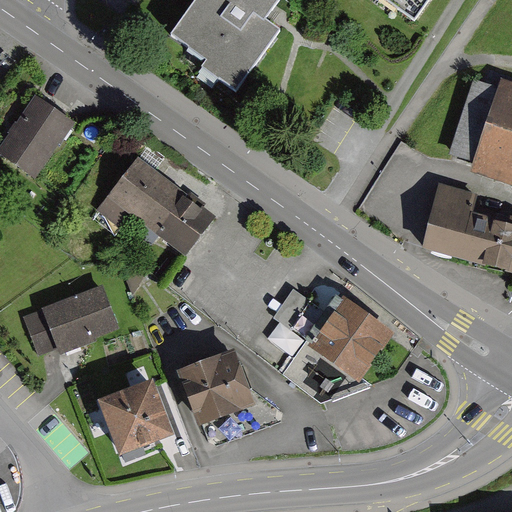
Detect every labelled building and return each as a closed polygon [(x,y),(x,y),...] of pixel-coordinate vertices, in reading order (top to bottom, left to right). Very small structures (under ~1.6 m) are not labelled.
[(286,0),(199,0),(166,42),(239,91),(285,31),(271,22),(286,0)] [(374,0),(413,26),(430,0),(374,0)] [(471,173),(511,185),(511,83),(501,80),(471,173)] [(36,100),(0,151),(0,158),(36,183),(60,148),(61,149),(76,128),(36,100)] [(218,229),(131,168),(100,213),(187,273),(218,229)] [(474,203),(435,192),(416,262),(511,288),(511,237),(468,225),(474,203)] [(102,290),(24,317),(40,365),(119,339),(102,290)] [(383,333),(339,305),(305,360),(349,388),(383,333)] [(238,357),(176,376),(194,434),(256,415),(238,357)] [(150,388),(90,407),(109,464),(168,444),(150,388)]
